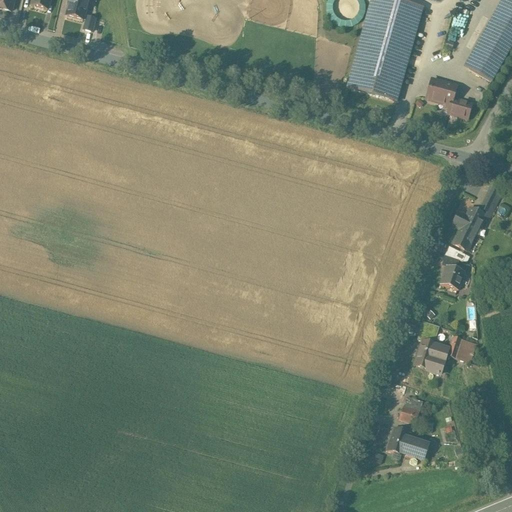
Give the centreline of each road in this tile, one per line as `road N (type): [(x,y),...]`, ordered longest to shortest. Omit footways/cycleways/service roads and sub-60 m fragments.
road 1 (residential): [(0,28),(470,159)]
road 2 (residential): [(340,511),(424,251),(470,159)]
